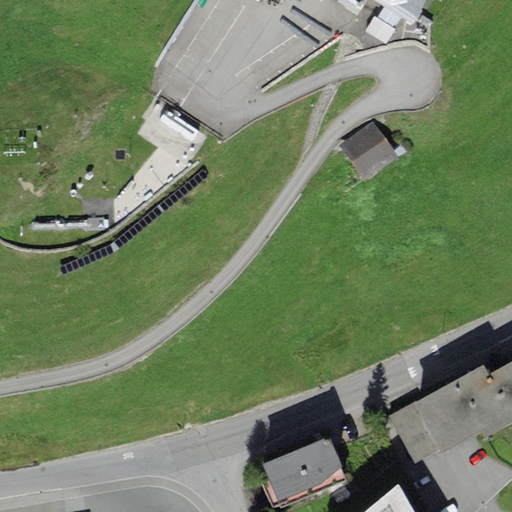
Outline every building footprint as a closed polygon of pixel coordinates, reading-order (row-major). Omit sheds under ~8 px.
[(282,0),(283,1),(283,0),(375,0),(413,23),(427,0),(282,0)] [(166,109),(131,139),(171,184),(206,154),(166,109)] [(365,181),(396,159),(370,122),(339,144),(365,181)] [(452,383),(414,403),(390,416),(415,462),(439,449),(441,452),(479,431),(484,440),(511,424),(511,361),(489,373),(485,365),(452,383)] [(329,437),(262,463),(268,481),(261,483),(271,508),(278,505),(279,508),(347,482),(329,437)] [(413,511),(398,485),(366,511),(413,511)]
